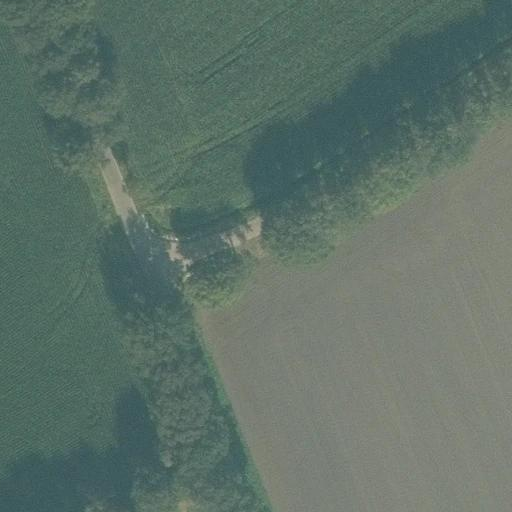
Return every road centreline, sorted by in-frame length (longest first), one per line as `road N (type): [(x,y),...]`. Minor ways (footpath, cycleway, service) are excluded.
road 1 (unclassified): [(149,272),(284,214),(511,62)]
road 2 (unclassified): [(149,272),(39,0)]
road 3 (unclassified): [(243,511),(149,272)]
